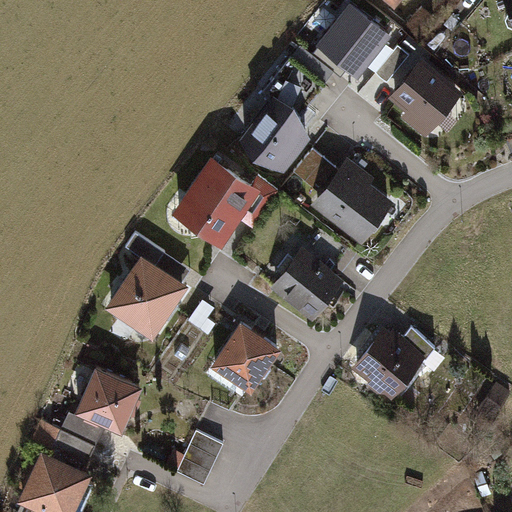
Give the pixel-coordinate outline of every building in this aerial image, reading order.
[(344,0),(340,0),(316,32),(362,67),(388,33),(344,0)] [(408,49),(396,40),(375,67),(387,76),(408,49)] [(398,116),(425,135),(458,87),(418,59),(395,92),(409,102),(398,116)] [(275,89),(242,132),(286,163),(313,130),(296,96),(275,89)] [(336,162),(311,142),(293,165),(317,184),(336,162)] [(247,179),(207,152),(171,206),(222,239),(238,214),(250,222),(275,184),(253,169),(247,179)] [(390,191),(345,158),(311,205),(356,237),(390,191)] [(142,253),(151,260),(161,245),(135,227),(125,241),(142,253)] [(339,271),(296,239),(266,279),(309,311),(339,271)] [(151,260),(142,253),(108,301),(152,331),(185,283),(151,260)] [(241,319),(211,361),(248,386),(277,344),(241,319)] [(399,333),(423,351),(433,337),(409,319),(399,333)] [(399,333),(382,320),(350,364),(391,394),(423,351),(399,333)] [(137,381),(91,361),(72,406),(117,426),(137,381)] [(48,450),(81,465),(93,439),(59,424),(48,450)] [(222,437),(195,425),(175,466),(202,479),(222,437)] [(48,450),(37,445),(16,493),(27,498),(20,511),(55,511),(56,511),(58,511),(67,511),(69,507),(77,510),(92,479),(84,475),(87,467),(81,465),(48,450)]
